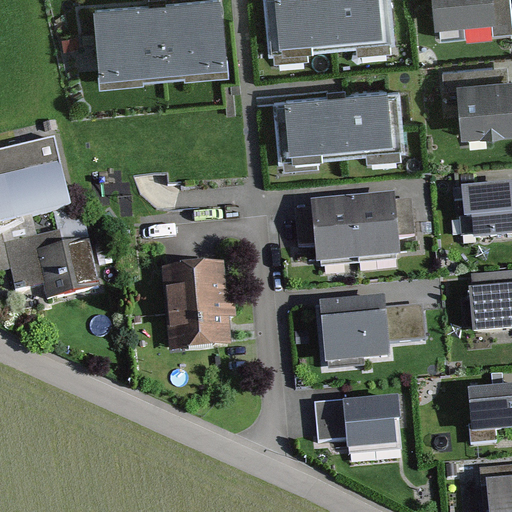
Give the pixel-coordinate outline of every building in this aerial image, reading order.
[(382,0),(261,0),(267,57),(387,45),(382,0)] [(426,0),(430,31),(511,24),(509,0),(426,0)] [(211,1),(86,12),(92,80),(217,69),(211,1)] [(511,83),(450,90),(455,139),(511,133),(511,83)] [(391,91),(272,102),(278,163),(396,152),(391,91)] [(0,275),(53,264),(61,298),(96,290),(81,224),(70,226),(51,142),(0,153),(0,275)] [(508,190),(457,195),(463,250),(511,245),(511,214),(508,190)] [(392,204),(309,212),(315,273),(398,265),(392,204)] [(217,268),(156,275),(165,359),(226,352),(217,268)] [(511,289),(463,295),(468,342),(511,337),(511,289)] [(388,304),(309,312),(315,369),(390,361),(389,347),(423,343),(420,312),(389,315),(388,304)] [(511,395),(463,400),(468,446),(511,441),(511,395)] [(398,405),(337,411),(343,462),(404,455),(398,405)] [(511,511),(511,473),(481,477),(485,511),(511,511)]
